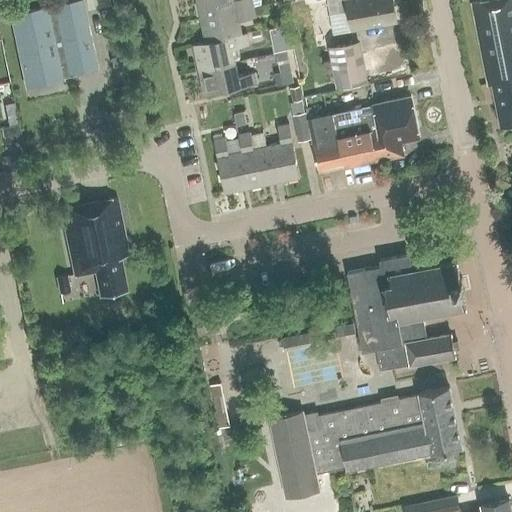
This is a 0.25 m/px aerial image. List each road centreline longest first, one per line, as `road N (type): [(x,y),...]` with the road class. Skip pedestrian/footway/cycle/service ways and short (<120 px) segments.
road 1 (residential): [(474,178),(181,238)]
road 2 (residential): [(181,238),(167,176),(152,162),(0,192)]
road 3 (tertiary): [(474,178),(438,0)]
road 4 (tertiary): [(503,327),(474,178)]
